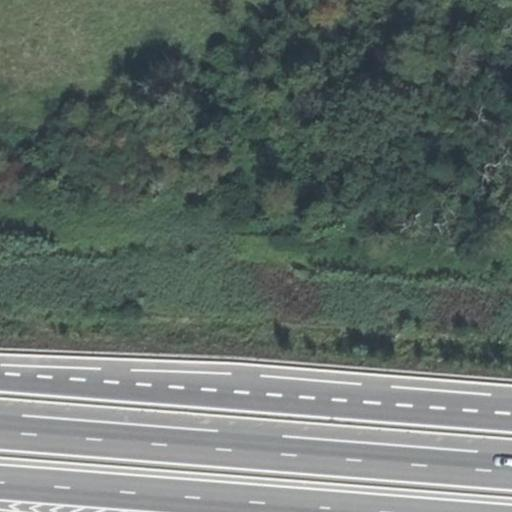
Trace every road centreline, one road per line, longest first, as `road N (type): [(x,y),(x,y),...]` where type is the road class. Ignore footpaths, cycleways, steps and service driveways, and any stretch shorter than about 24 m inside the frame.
road 1 (trunk): [(511,474),(0,433)]
road 2 (trunk): [(0,484),(342,511)]
road 3 (trunk): [(511,425),(237,403)]
road 4 (trunk): [(511,411),(237,403)]
road 5 (trunk): [(237,403),(0,384)]
